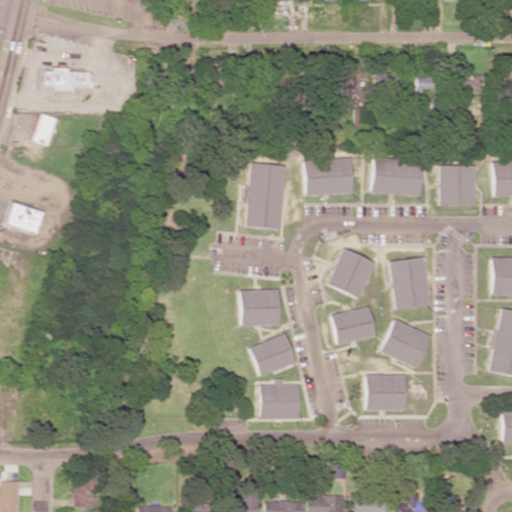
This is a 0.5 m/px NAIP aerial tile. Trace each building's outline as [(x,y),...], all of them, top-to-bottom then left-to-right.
[(84,72),(62,71),(62,69),(39,69),(38,88),(84,89),(84,72)] [(393,73),(368,73),(367,93),(393,94),(393,73)] [(479,94),(479,77),(456,77),(456,94),(479,94)] [(431,89),(431,78),(412,78),(412,90),(431,89)] [(511,95),(511,78),(493,79),(494,96),(511,95)] [(28,141),(44,146),(52,118),(36,113),(28,141)] [(367,192),(370,156),(418,160),(415,195),(367,192)] [(301,195),(299,160),(346,157),(348,192),(301,195)] [(511,194),(490,196),(487,161),(511,159),(511,194)] [(274,230),(239,226),(244,163),(280,166),(274,230)] [(434,165),(469,164),(470,204),(435,205),(434,165)] [(34,234),(39,210),(7,203),(2,227),(34,234)] [(353,298),(322,284),(338,248),(370,262),(353,298)] [(392,308),(385,261),(419,257),(425,304),(392,308)] [(486,257),(511,257),(511,294),(486,294),(486,257)] [(234,324),(233,290),(270,289),(272,323),(234,324)] [(326,314),(363,306),(370,335),(332,344),(326,314)] [(511,376),(482,371),(495,308),(511,311),(511,376)] [(390,319),(426,336),(412,367),(376,350),(390,319)] [(289,361),(254,375),(243,347),(278,333),(289,361)] [(361,375),(399,375),(399,409),(361,409),(361,375)] [(255,383),(270,384),(270,379),(279,379),(279,384),(294,384),(294,418),(255,418),(255,383)] [(497,442),(511,441),(511,410),(496,411),(497,442)] [(326,478),(341,479),(342,464),(327,463),(326,478)] [(70,506),(91,507),(92,473),(72,473),(70,506)] [(0,511),(14,511),(15,481),(0,481),(0,511)] [(254,511),(255,488),(237,488),(238,500),(225,500),(225,511),(254,511)] [(391,511),(417,511),(418,492),(404,492),(404,503),(391,503),(391,511)] [(303,511),(339,511),(340,495),(304,494),(303,511)] [(383,511),(383,498),(347,499),(346,511),(383,511)] [(299,511),(299,501),(260,501),(260,511),(299,511)] [(203,511),(204,504),(183,503),(183,511),(203,511)]
